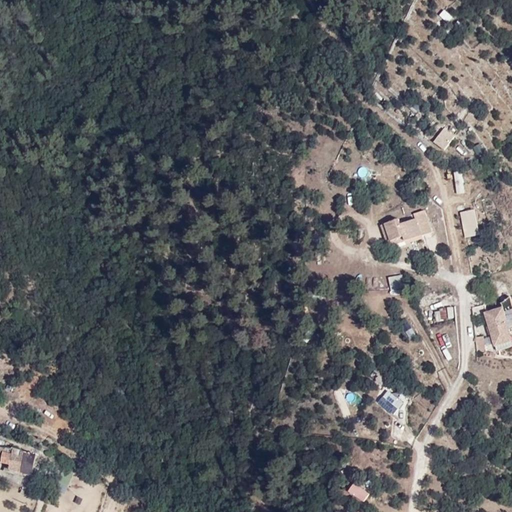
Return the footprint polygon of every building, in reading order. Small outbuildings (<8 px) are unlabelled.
[(444,9),(439,15),(447,22),(452,16),(444,9)] [(433,142),(445,150),(455,134),(443,126),(433,142)] [(480,143),(473,146),(477,155),(484,151),(480,143)] [(453,170),(457,194),(466,192),(462,169),(453,170)] [(402,220),(401,217),(381,222),(386,240),(405,234),(407,238),(433,231),(426,208),(415,211),(416,216),(402,220)] [(474,208),(459,211),(464,237),(479,234),(474,208)] [(403,273),(389,276),(392,291),(406,288),(403,273)] [(338,305),(338,297),(327,296),(326,304),(338,305)] [(511,335),(510,327),(511,326),(511,302),(511,300),(482,308),(489,333),(483,335),(485,345),(502,340),(503,346),(511,343),(511,335)] [(447,306),(448,318),(455,317),(453,306),(447,306)] [(445,307),(433,310),(435,321),(448,319),(445,307)] [(378,402),(393,415),(405,401),(390,388),(378,402)] [(37,473),(39,448),(0,444),(0,458),(6,459),(5,470),(37,473)] [(365,501),(372,492),(356,481),(350,489),(365,501)]
